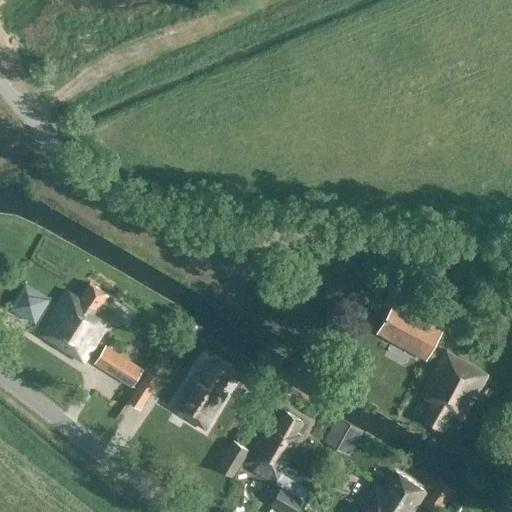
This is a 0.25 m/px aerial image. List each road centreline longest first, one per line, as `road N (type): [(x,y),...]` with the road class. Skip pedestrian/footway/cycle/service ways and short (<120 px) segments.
road 1 (tertiary): [(511,254),(257,237),(171,223),(90,179),(0,84)]
road 2 (track): [(24,113),(85,78),(271,0)]
road 3 (tertiary): [(177,511),(0,373)]
